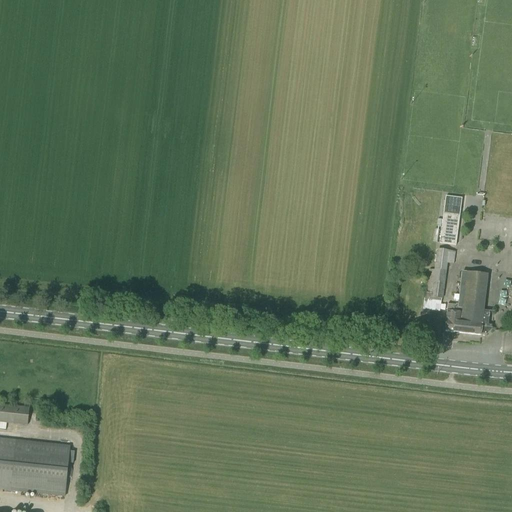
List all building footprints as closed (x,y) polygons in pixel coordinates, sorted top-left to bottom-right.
[(455,246),(461,199),(445,197),(439,244),(455,246)] [(429,238),(435,226),(428,223),(423,235),(429,238)] [(453,265),(455,253),(437,250),(436,253),(424,250),(424,251),(417,250),(416,260),(423,261),(423,264),(434,265),(434,271),(428,270),(425,299),(424,299),(422,310),(440,312),(441,299),(442,300),(447,264),(453,265)] [(483,311),(487,275),(462,273),(458,307),(448,305),(445,331),(480,335),(481,331),(484,332),(488,328),(488,325),(489,312),(483,311)] [(0,423),(28,426),(29,408),(0,405),(0,423)] [(0,490),(64,497),(70,447),(0,439),(0,490)]
